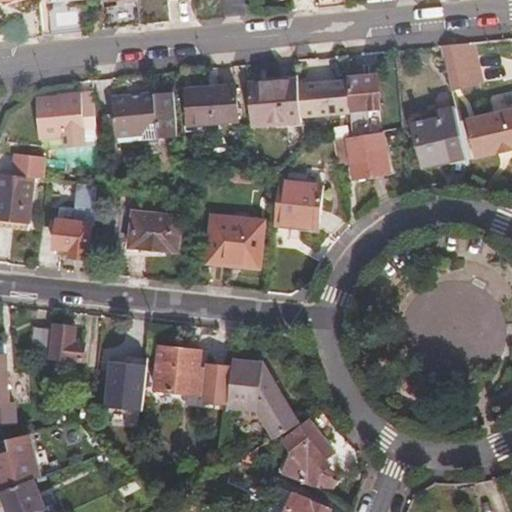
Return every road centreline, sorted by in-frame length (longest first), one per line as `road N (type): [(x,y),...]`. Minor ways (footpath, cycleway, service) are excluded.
road 1 (residential): [(0,64),(511,12)]
road 2 (residential): [(331,317),(0,275)]
road 3 (residential): [(511,218),(446,204),(389,223),(348,266),(331,317)]
road 4 (residential): [(331,317),(343,384),(363,412),(409,444)]
